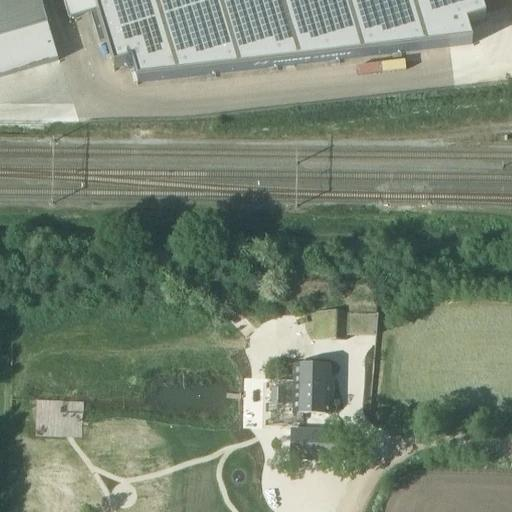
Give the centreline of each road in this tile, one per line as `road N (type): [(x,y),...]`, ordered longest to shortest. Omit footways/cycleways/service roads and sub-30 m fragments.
road 1 (track): [(148,135),(397,139),(511,128)]
road 2 (unclassified): [(355,511),(384,453),(406,439),(511,443)]
